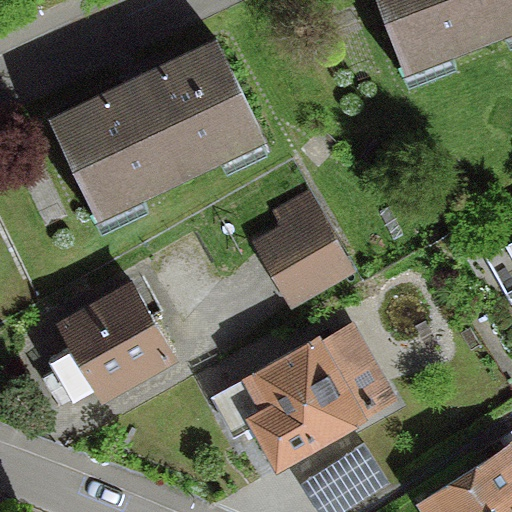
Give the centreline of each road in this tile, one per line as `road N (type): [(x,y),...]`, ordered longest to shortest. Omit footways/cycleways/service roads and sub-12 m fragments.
road 1 (residential): [(0,81),(167,0)]
road 2 (residential): [(0,467),(126,511)]
